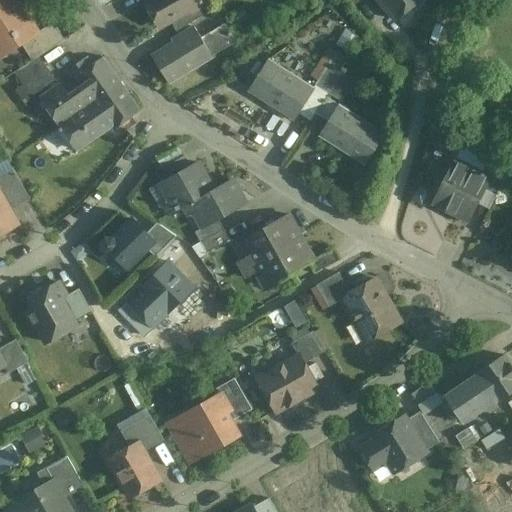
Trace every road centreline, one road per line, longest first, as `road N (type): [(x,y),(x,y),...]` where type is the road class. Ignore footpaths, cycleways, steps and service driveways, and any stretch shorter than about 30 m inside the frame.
road 1 (unclassified): [(465,288),(432,356),(175,511)]
road 2 (unclassified): [(465,288),(164,106)]
road 3 (unclassified): [(0,277),(112,201),(164,106)]
road 4 (unclassified): [(164,106),(84,0)]
